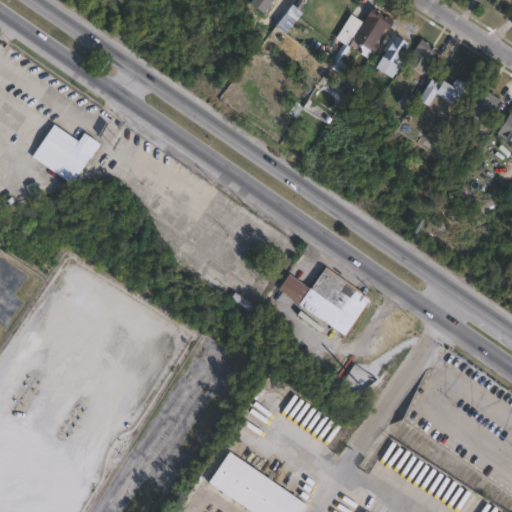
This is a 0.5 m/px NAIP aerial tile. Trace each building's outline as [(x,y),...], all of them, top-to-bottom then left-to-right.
[(273,0),(263,13),(251,4),(254,0),(273,0)] [(301,0),(304,2),(299,10),(302,12),(286,33),(276,26),(292,4),(294,5),(297,0),(301,0)] [(394,22),(388,31),(384,28),(376,41),(381,44),(374,54),(370,52),(367,57),(355,49),(358,44),(352,40),(348,47),(352,50),(344,62),(345,63),(342,69),(343,69),(340,74),(327,66),(342,43),(334,38),(350,14),(362,21),(351,39),(352,39),(373,7),(394,22)] [(408,44),(397,61),(401,63),(392,77),(376,67),(384,55),(385,54),(382,52),(393,34),(408,44)] [(438,49),(424,72),(406,61),(421,38),(438,49)] [(456,79),(460,81),(460,80),(469,85),(456,106),(437,94),(429,106),(418,99),(431,79),(440,85),(444,80),(452,86),(456,79)] [(501,100),(482,130),(463,118),(467,111),(465,110),(480,87),(501,100)] [(416,100),(409,110),(405,107),(402,113),(395,109),(406,93),(416,100)] [(511,144),(498,135),(511,113),(511,144)] [(51,131),(75,147),(81,139),(96,149),(106,135),(112,139),(98,159),(92,155),(69,190),(29,163),(51,131)] [(223,278),(213,291),(198,279),(208,266),(223,278)] [(326,268),(370,300),(345,336),(287,294),(280,289),(291,274),(297,278),(312,289),(326,268)] [(252,308),(247,314),(246,313),(227,300),(232,293),(241,300),(252,308)] [(306,504),(300,511),(253,511),(210,482),(230,452),(306,504)]
